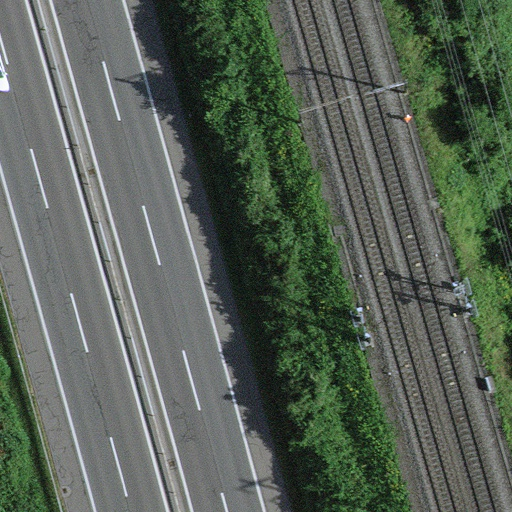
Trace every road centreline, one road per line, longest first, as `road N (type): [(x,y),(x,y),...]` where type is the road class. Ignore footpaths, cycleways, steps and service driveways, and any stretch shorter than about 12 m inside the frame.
road 1 (motorway): [(227,511),(87,0)]
road 2 (motorway): [(0,32),(130,511)]
